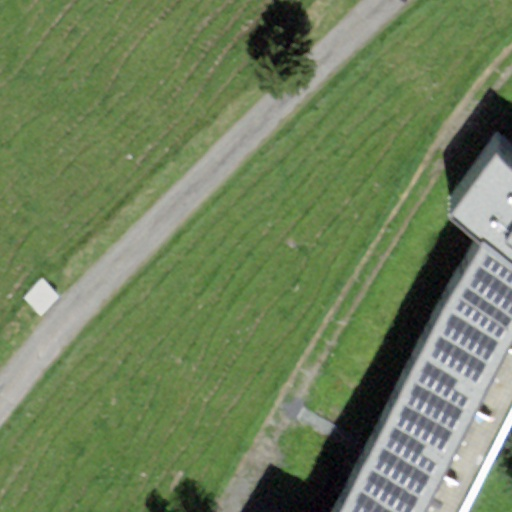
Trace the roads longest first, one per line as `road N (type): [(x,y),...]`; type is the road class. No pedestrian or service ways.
road 1 (unclassified): [(0,403),(111,271),(391,0)]
road 2 (track): [(511,58),(413,196),(230,507)]
